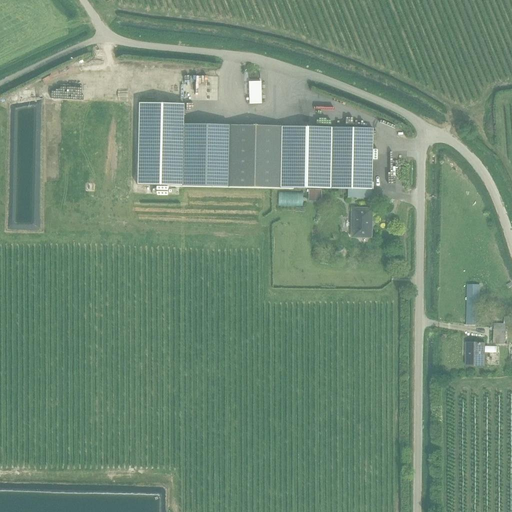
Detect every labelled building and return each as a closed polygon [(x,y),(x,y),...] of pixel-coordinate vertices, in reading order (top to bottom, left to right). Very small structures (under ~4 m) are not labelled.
[(260,81),(248,82),(249,104),(261,103),(260,81)] [(207,107),(208,96),(188,95),(188,106),(207,107)] [(138,185),(182,185),(183,124),(184,103),(139,103),(138,185)] [(182,185),(228,187),(280,188),(347,189),(347,197),(371,198),(372,128),(230,125),(183,124),(182,185)] [(385,157),(375,157),(374,183),(384,183),(385,157)] [(202,188),(181,187),(181,200),(202,200),(202,188)] [(321,190),(308,190),(308,192),(308,201),(320,201),(321,190)] [(352,236),(370,237),(371,209),(352,209),(352,236)] [(479,285),(467,284),(466,325),(479,325),(479,285)] [(511,317),(503,317),(503,323),(505,324),(505,325),(511,325),(511,317)] [(493,323),(493,330),(499,330),(499,343),(505,343),(505,325),(505,324),(503,323),(493,323)] [(484,366),(484,343),(466,343),(466,365),(484,366)]
